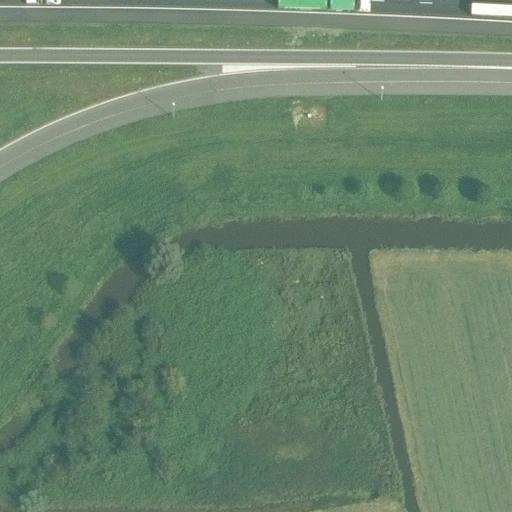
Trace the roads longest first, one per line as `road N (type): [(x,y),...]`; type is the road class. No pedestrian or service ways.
road 1 (motorway): [(0,161),(47,133),(133,101),(224,84),(511,79)]
road 2 (motorway): [(0,56),(511,61)]
